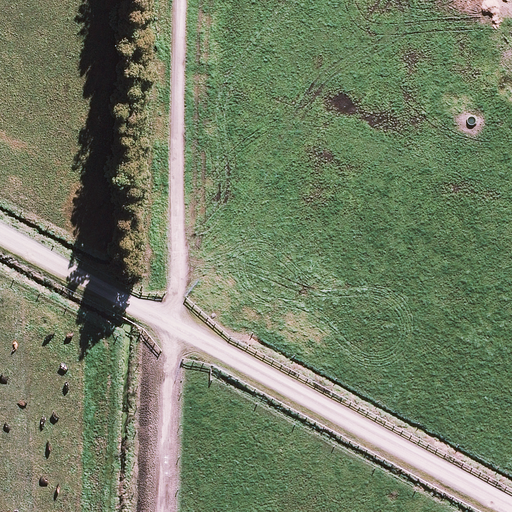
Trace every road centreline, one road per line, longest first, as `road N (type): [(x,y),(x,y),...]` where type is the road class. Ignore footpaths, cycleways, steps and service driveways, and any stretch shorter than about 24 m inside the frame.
road 1 (track): [(0,224),(511,500)]
road 2 (track): [(154,511),(170,0)]
